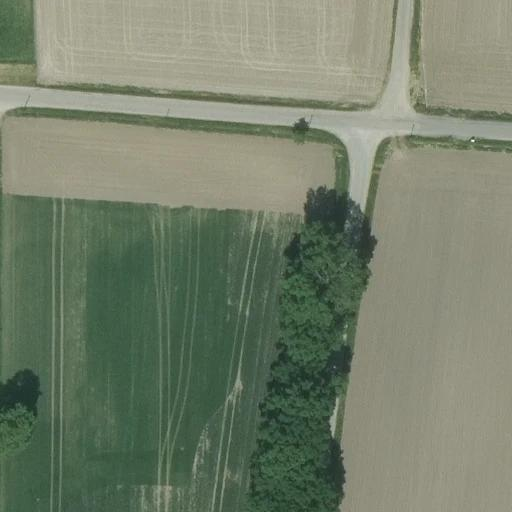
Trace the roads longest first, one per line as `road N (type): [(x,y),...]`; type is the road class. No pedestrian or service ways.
road 1 (unclassified): [(321,511),(367,125)]
road 2 (unclassified): [(367,125),(0,96)]
road 3 (unclassified): [(393,126),(403,0)]
